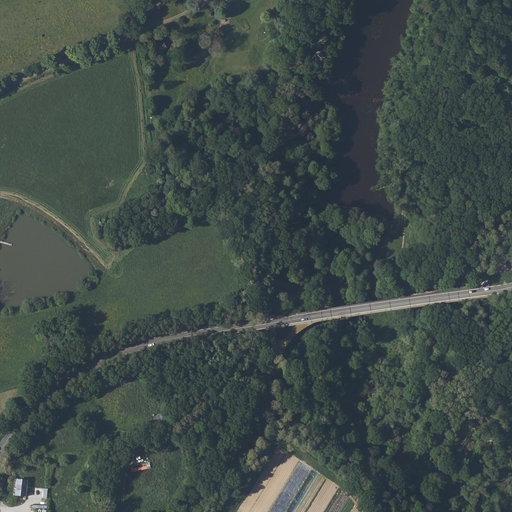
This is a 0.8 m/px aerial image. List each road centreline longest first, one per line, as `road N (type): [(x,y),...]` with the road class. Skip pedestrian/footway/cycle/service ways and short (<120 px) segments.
road 1 (tertiary): [(511,287),(140,344),(66,380),(0,449)]
road 2 (track): [(135,31),(162,162),(185,178),(253,176),(281,201),(291,244),(271,323)]
road 3 (unclassified): [(0,89),(135,31),(132,0)]
road 4 (track): [(103,267),(71,235),(0,196)]
